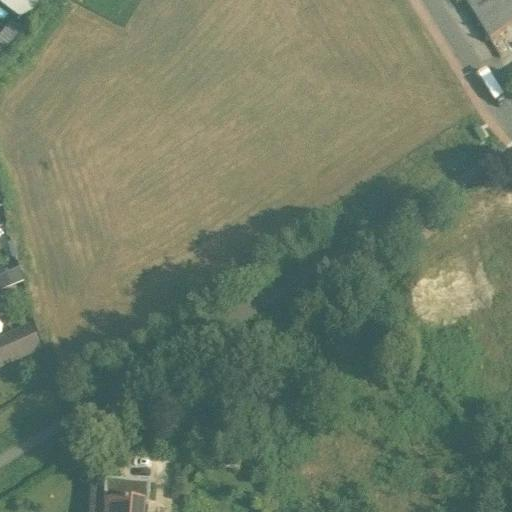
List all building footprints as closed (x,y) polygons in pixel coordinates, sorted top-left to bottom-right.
[(44,0),(0,0),(0,5),(19,19),(46,4),(44,0)] [(511,0),(464,0),(490,42),(511,27),(511,0)] [(511,257),(409,295),(397,308),(401,320),(412,330),(415,338),(478,315),(484,309),(504,302),(511,310),(511,257)] [(19,269),(5,275),(10,289),(23,283),(19,269)] [(5,275),(0,277),(0,293),(10,289),(5,275)] [(29,329),(0,341),(0,368),(39,351),(29,329)] [(150,485),(105,481),(104,491),(105,491),(104,504),(143,507),(148,507),(148,494),(149,494),(150,485)]
